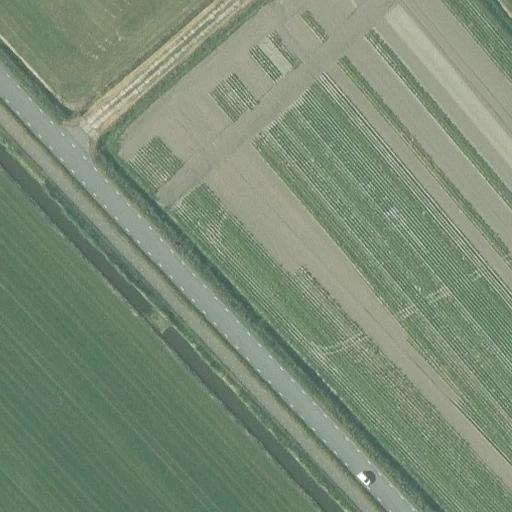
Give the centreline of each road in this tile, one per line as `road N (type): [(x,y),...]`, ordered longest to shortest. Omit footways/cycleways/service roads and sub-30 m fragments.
road 1 (tertiary): [(400,511),(0,85)]
road 2 (track): [(235,0),(60,150)]
